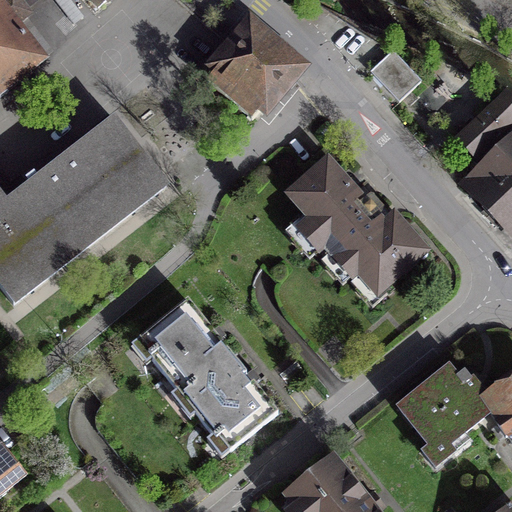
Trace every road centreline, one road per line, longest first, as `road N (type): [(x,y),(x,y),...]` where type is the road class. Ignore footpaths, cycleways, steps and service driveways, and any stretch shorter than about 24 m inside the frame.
road 1 (residential): [(336,88),(233,168),(187,248),(0,406)]
road 2 (tertiary): [(511,299),(465,313),(227,511)]
road 3 (residential): [(511,282),(336,88)]
road 4 (residential): [(336,88),(251,0)]
